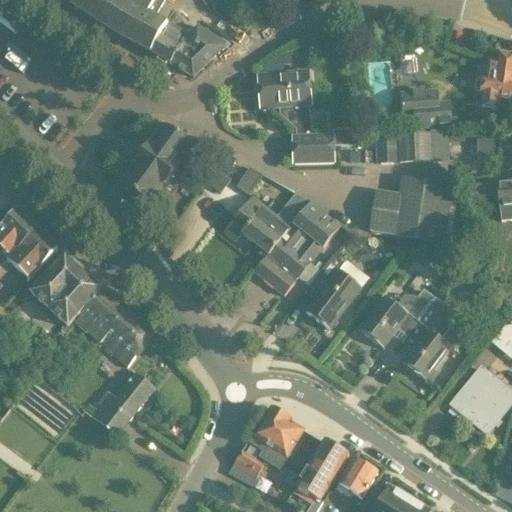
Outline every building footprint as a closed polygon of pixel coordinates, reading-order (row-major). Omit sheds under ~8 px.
[(62,0),(75,8),(80,0),(62,0)] [(169,27),(167,26),(155,19),(166,0),(80,0),(75,8),(116,35),(150,55),(153,56),(169,27)] [(153,56),(170,66),(187,37),(169,27),(153,56)] [(187,37),(170,66),(193,79),(226,48),(197,29),(190,39),(187,37)] [(511,58),(494,57),(494,61),(486,60),(483,83),(479,82),(476,85),(475,91),(478,94),(481,95),(480,109),(496,112),(498,99),(511,100),(511,58)] [(309,108),(311,108),(308,73),(258,77),(260,112),(279,111),(279,117),(296,133),(296,137),(291,137),(292,167),(335,166),(334,149),(354,147),(353,131),(333,133),(333,136),(311,137),(309,108)] [(402,121),(414,121),(414,129),(414,133),(452,131),(452,129),(450,103),(439,104),(438,93),(401,95),(402,121)] [(192,150),(163,129),(162,128),(162,129),(150,146),(120,187),(151,209),(192,151),(191,151),(192,150)] [(398,166),(432,165),(449,164),(448,135),(396,137),(396,140),(375,141),(376,167),(398,166)] [(511,141),(500,142),(500,158),(511,158),(511,141)] [(477,143),(477,161),(494,161),(494,143),(477,143)] [(349,154),(349,164),(359,164),(359,154),(349,154)] [(250,170),(236,189),(248,198),(262,178),(250,170)] [(457,229),(456,229),(454,203),(445,203),(448,189),(402,181),(400,197),(377,194),(371,233),(395,237),(454,247),(457,229)] [(511,223),(511,183),(497,185),(501,224),(511,223)] [(470,200),(485,198),(484,185),(468,186),(470,200)] [(242,235),(267,256),(253,275),(268,287),(284,299),(298,281),(310,265),(324,249),(342,227),(335,222),(334,224),(327,219),(328,217),(311,204),(290,230),(252,199),(224,234),(235,243),(242,235)] [(0,269),(36,229),(16,211),(0,228),(0,269)] [(36,229),(6,262),(28,283),(40,270),(58,250),(36,229)] [(68,329),(74,322),(102,291),(65,257),(30,295),(68,329)] [(304,295),(314,303),(305,315),(329,333),(362,290),(339,272),(344,265),(333,257),(304,295)] [(311,267),(319,274),(323,268),(316,262),(311,267)] [(103,292),(102,291),(74,322),(86,335),(87,333),(127,370),(134,360),(136,361),(153,334),(103,292)] [(418,324),(435,302),(424,293),(418,301),(405,300),(398,309),(385,299),(359,333),(382,351),(397,331),(407,339),(418,324)] [(418,324),(427,331),(402,365),(425,383),(451,349),(440,341),(458,319),(435,302),(418,324)] [(0,330),(11,318),(0,308),(0,330)] [(511,328),(504,329),(491,346),(511,362),(511,328)] [(511,408),(511,393),(481,368),(448,408),(487,439),(511,408)] [(107,394),(88,418),(116,440),(155,391),(135,375),(125,389),(116,401),(107,394)] [(289,424),(290,422),(270,410),(249,445),(263,453),(260,459),(280,471),(303,433),(289,424)] [(317,511),(322,505),(319,503),(320,503),(348,457),(324,443),(296,488),(315,500),(308,511),(317,511)] [(240,455),(228,476),(255,490),(260,483),(256,481),(264,469),(240,455)] [(362,503),(377,476),(353,461),(337,487),(362,503)] [(372,492),(359,511),(403,511),(412,499),(398,491),(397,493),(389,489),(383,498),(372,492)] [(403,511),(427,511),(423,509),(424,507),(412,499),(403,511)]
